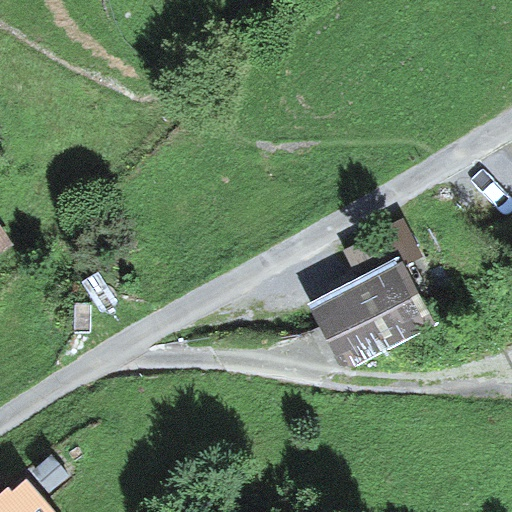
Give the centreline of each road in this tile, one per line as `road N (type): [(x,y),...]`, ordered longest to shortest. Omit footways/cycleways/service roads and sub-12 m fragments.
road 1 (residential): [(0,13),(166,112),(312,150),(459,150)]
road 2 (residential): [(151,337),(511,393)]
road 3 (residential): [(151,337),(459,150)]
road 4 (residential): [(0,443),(151,337)]
